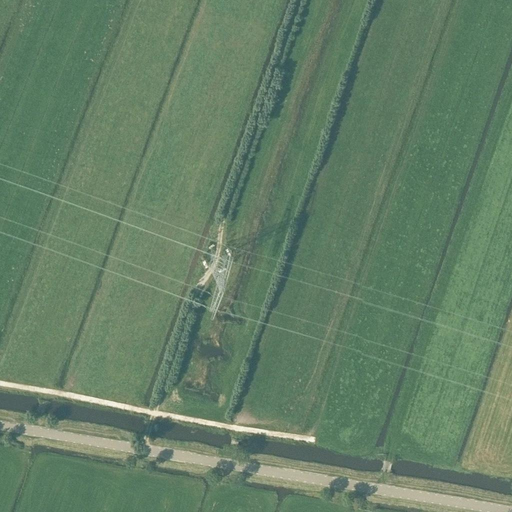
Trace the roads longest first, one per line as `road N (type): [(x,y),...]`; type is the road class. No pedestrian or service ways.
road 1 (unclassified): [(510,511),(0,425)]
road 2 (track): [(130,483),(297,0)]
